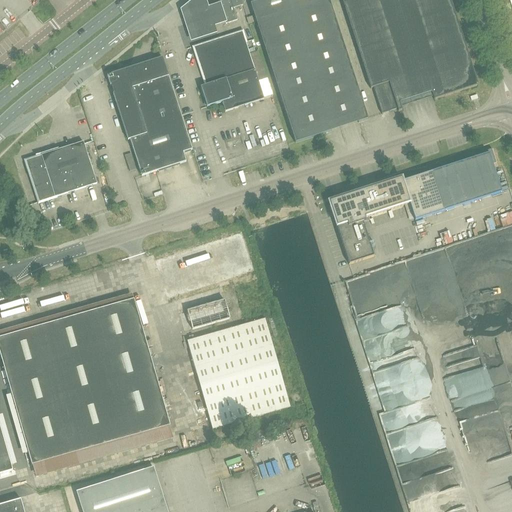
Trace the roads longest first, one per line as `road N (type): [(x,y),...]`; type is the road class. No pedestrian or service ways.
road 1 (unclassified): [(511,106),(46,261)]
road 2 (primary): [(125,0),(0,100)]
road 3 (unclassified): [(0,133),(81,78),(89,50)]
